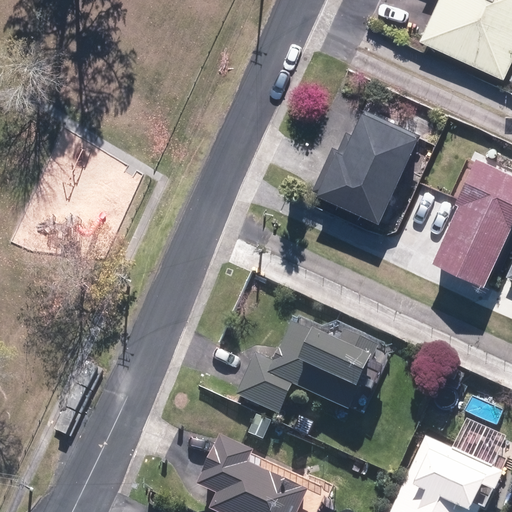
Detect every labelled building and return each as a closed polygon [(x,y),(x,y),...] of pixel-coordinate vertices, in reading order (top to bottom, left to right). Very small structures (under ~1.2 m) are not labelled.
[(511,0),(445,0),(429,37),(511,72),(511,0)] [(431,141),(374,113),(337,189),(394,217),(431,141)] [(511,233),(511,171),(488,162),(448,256),(494,276),(511,233)] [(385,359),(300,324),(280,373),(259,365),(248,392),(283,407),(294,381),(365,409),(385,359)] [(505,511),(511,497),(511,467),(437,434),(403,511),(505,511)] [(224,440),(203,487),(222,495),(216,508),(225,511),(320,511),(332,486),(224,440)]
